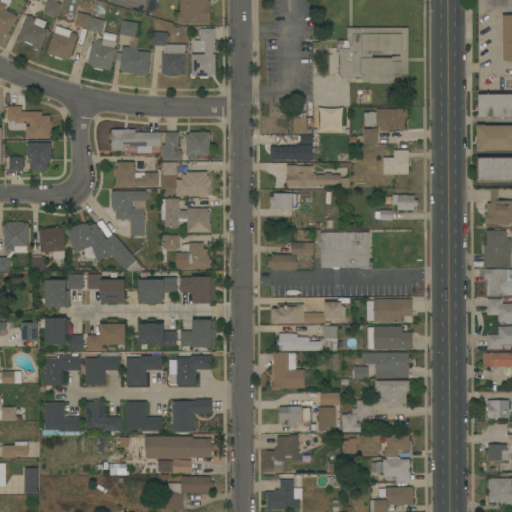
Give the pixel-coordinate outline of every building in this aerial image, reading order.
[(11,0),(8,6),(7,6),(5,9),(17,16),(6,36),(0,32),(0,0),(11,0)] [(56,17),(43,12),(47,0),(56,0),(56,2),(61,4),(56,17)] [(180,23),(179,0),(210,0),(210,23),(180,23)] [(91,16),(87,29),(74,25),(77,12),(91,16)] [(40,51),(32,48),(33,45),(32,45),(24,42),(23,44),(16,41),(27,15),(29,16),(30,15),(32,16),(32,17),(35,18),(36,17),(46,22),(43,28),(48,30),(40,51)] [(511,70),(511,61),(502,61),(502,15),(511,15),(511,70)] [(104,20),(100,34),(87,30),(91,17),(104,20)] [(136,37),(119,34),(121,20),(138,23),(136,37)] [(53,32),(54,32),(56,26),(71,31),(71,33),(73,33),(73,32),(76,33),(76,34),(77,35),(69,59),(66,58),(66,60),(62,59),(61,60),(54,57),(54,56),(46,54),(53,32)] [(408,28),(408,74),(401,74),(401,77),(393,77),(393,78),(391,78),(391,84),(369,84),(369,79),(361,79),(361,78),(341,78),(341,75),(328,75),(328,48),(337,48),(337,40),(346,40),(346,28),(408,28)] [(215,51),(213,51),(213,54),(215,54),(215,75),(212,75),(212,77),(208,77),(208,78),(199,78),(199,77),(194,77),(194,78),(190,78),(190,74),(191,74),(191,54),(204,54),(204,51),(194,51),(194,41),(200,40),(200,29),(215,29),(215,51)] [(185,75),(178,75),(178,76),(168,76),(168,75),(165,75),(165,73),(161,73),(161,52),(163,52),(163,46),(152,45),(153,32),(167,32),(166,44),(184,44),(184,52),(185,52),(185,75)] [(110,70),(103,69),(103,70),(102,69),(102,71),(93,69),(93,67),(90,66),(91,64),(87,63),(91,43),(93,43),(94,40),(95,40),(95,38),(102,40),(102,38),(116,41),(114,48),(115,48),(110,70)] [(122,47),(137,48),(137,51),(150,52),(148,76),(134,75),(134,73),(121,72),(121,71),(119,71),(122,47)] [(511,94),(511,117),(478,117),(478,94),(511,94)] [(42,111),(42,115),(50,115),(50,121),(51,121),(51,122),(52,122),(52,130),(51,130),(51,131),(50,131),(50,138),(26,138),(26,129),(11,129),(11,121),(7,121),(7,106),(21,106),(21,111),(42,111)] [(318,108),(319,131),(341,131),(341,108),(318,108)] [(389,109),(404,109),(404,110),(407,110),(407,118),(404,118),(404,129),(396,129),(397,130),(389,130),(389,131),(379,131),(379,127),(363,127),(363,112),(375,112),(375,109),(389,109)] [(292,118),(298,118),(298,113),(306,113),(306,119),(312,119),(312,129),(306,129),(306,133),(292,133),(292,118)] [(476,125),(485,125),(485,126),(511,126),(511,151),(485,151),(476,151),(476,125)] [(160,132),(160,146),(151,146),(151,153),(137,153),(137,146),(123,146),(123,150),(111,151),(111,129),(135,129),(135,132),(160,132)] [(377,144),(363,144),(363,143),(357,143),(349,143),(349,136),(357,136),(363,136),(363,129),(377,129),(377,144)] [(162,160),(161,145),(165,145),(165,132),(178,132),(179,146),(178,146),(178,149),(179,151),(181,151),(181,152),(181,154),(182,154),(182,159),(181,160),(162,160)] [(210,132),(210,155),(208,155),(208,160),(188,160),(188,158),(187,158),(187,155),(186,155),(186,134),(189,134),(189,132),(210,132)] [(299,144),(299,135),(312,135),(312,136),(318,136),(318,143),(312,143),(312,144),(299,144)] [(51,143),(51,159),(49,159),(49,163),(47,163),(47,171),(41,171),(41,172),(38,172),(38,171),(31,171),(31,167),(30,167),(29,164),(31,164),(31,157),(27,157),(27,143),(51,143)] [(297,160),(274,160),(274,159),(269,159),(269,147),(274,147),(274,146),(297,146),(297,160)] [(383,174),(382,158),(393,158),(393,150),(408,150),(408,164),(409,164),(409,167),(408,167),(408,174),(383,174)] [(9,157),(22,157),(22,171),(9,171),(9,157)] [(511,183),(477,183),(477,157),(511,157),(511,183)] [(133,162),(133,167),(135,167),(135,173),(157,172),(157,170),(158,169),(160,169),(160,174),(158,174),(158,186),(115,186),(115,175),(114,175),(114,170),(115,169),(115,167),(117,167),(117,162),(133,162)] [(176,196),(176,188),(162,188),(162,175),(163,175),(163,162),(176,162),(176,175),(177,175),(177,179),(181,179),(181,177),(182,177),(182,174),(186,174),(186,172),(207,172),(207,175),(209,175),(209,178),(210,178),(210,189),(208,189),(208,196),(176,196)] [(313,185),(313,187),(286,186),(286,165),(299,165),(299,166),(312,166),(312,173),(315,173),(315,175),(325,175),(325,173),(330,173),(330,175),(340,175),(340,178),(348,178),(348,188),(340,188),(340,185),(313,185)] [(511,216),(511,223),(508,223),(508,225),(501,225),(501,226),(497,226),(497,223),(491,223),(491,224),(484,224),(484,214),(486,214),(486,203),(490,203),(490,189),(497,189),(497,201),(511,201),(511,216)] [(146,191),(146,193),(147,193),(147,199),(146,199),(146,202),(145,202),(145,208),(144,208),(144,236),(130,236),(130,221),(128,221),(128,219),(124,219),(124,221),(121,221),(121,219),(115,219),(115,211),(113,211),(113,207),(112,207),(111,191),(146,191)] [(292,193),(292,194),(294,194),(293,210),(273,209),(273,203),(269,203),(269,197),(273,197),(273,193),(292,193)] [(414,195),(414,200),(417,200),(417,206),(414,206),(414,210),(397,210),(397,205),(392,205),(392,195),(414,195)] [(187,232),(187,221),(178,221),(179,226),(165,227),(165,220),(161,220),(160,199),(165,199),(178,198),(178,210),(187,210),(187,208),(207,208),(207,212),(209,212),(209,223),(210,223),(210,232),(187,232)] [(392,210),(392,220),(379,220),(379,218),(375,218),(375,212),(379,212),(379,210),(392,210)] [(28,246),(27,246),(27,252),(13,252),(6,252),(6,250),(4,250),(4,247),(3,247),(3,225),(7,225),(7,222),(23,222),(23,223),(28,223),(28,246)] [(96,261),(91,247),(74,253),(66,229),(83,223),(84,224),(87,223),(88,226),(96,223),(98,229),(101,228),(103,236),(106,239),(113,233),(136,260),(136,261),(142,269),(140,271),(127,271),(126,269),(125,270),(112,255),(96,261)] [(64,251),(64,258),(53,259),(53,251),(48,252),(48,254),(45,254),(44,252),(40,252),(39,231),(42,231),(42,229),(45,229),(45,228),(56,227),(56,228),(63,228),(64,251)] [(483,268),(483,244),(486,244),(486,231),(505,230),(505,239),(510,239),(510,241),(511,241),(511,255),(510,255),(510,267),(483,268)] [(368,232),(369,268),(338,268),(338,269),(333,269),(333,268),(320,268),(320,233),(368,232)] [(165,249),(165,235),(178,235),(179,249),(165,249)] [(290,255),(291,242),(312,243),(312,255),(296,255),(290,255)] [(189,244),(189,243),(203,243),(203,248),(205,248),(205,249),(207,249),(207,256),(209,256),(209,259),(211,259),(211,268),(184,268),(184,260),(181,260),(181,245),(189,244)] [(296,255),(296,265),(297,265),(297,268),(296,267),(296,270),(271,270),(271,268),(267,267),(268,256),(271,256),(271,254),(290,255),(296,255)] [(9,271),(0,271),(0,257),(9,257),(9,271)] [(45,257),(45,271),(31,271),(31,257),(45,257)] [(511,269),(511,284),(508,284),(508,295),(489,295),(489,287),(488,287),(488,283),(489,283),(489,279),(484,279),(484,269),(490,269),(490,270),(511,269)] [(83,289),(68,289),(68,274),(83,274),(83,289)] [(87,274),(101,274),(101,280),(124,279),(124,300),(122,300),(123,303),(117,303),(107,303),(101,303),(101,300),(100,300),(100,289),(87,289),(87,274)] [(202,277),(202,275),(208,275),(208,278),(214,277),(214,286),(215,286),(215,295),(214,295),(214,302),(211,302),(212,303),(192,303),(192,292),(180,292),(180,277),(202,277)] [(176,278),(176,292),(164,292),(164,300),(162,300),(162,303),(155,303),(155,304),(148,304),(148,302),(140,302),(140,300),(138,300),(138,279),(162,279),(162,278),(176,278)] [(45,280),(65,280),(66,291),(69,291),(69,300),(68,300),(68,305),(66,305),(66,307),(45,307),(45,280)] [(412,299),(412,316),(401,316),(401,322),(373,322),(373,321),(366,321),(366,301),(373,301),(373,299),(412,299)] [(511,322),(497,322),(498,314),(486,314),(486,299),(501,299),(501,304),(511,304),(511,322)] [(345,320),(339,320),(339,319),(324,319),(324,302),(341,302),(341,305),(345,307),(345,320)] [(270,324),(270,309),(279,309),(279,307),(277,307),(277,304),(303,304),(303,312),(303,323),(270,324)] [(303,323),(303,312),(323,312),(323,323),(303,323)] [(44,318),(65,317),(66,344),(45,345),(44,318)] [(87,350),(87,335),(100,335),(100,324),(101,324),(101,321),(107,321),(107,320),(117,320),(117,321),(124,321),(124,324),(125,324),(125,344),(102,344),(102,350),(87,350)] [(162,346),(162,344),(139,344),(139,324),(140,324),(140,321),(147,321),(147,320),(155,320),(155,321),(162,321),(162,324),(164,324),(164,331),(176,331),(176,346),(162,346)] [(211,320),(211,321),(214,321),(214,329),(215,329),(215,338),(214,338),(214,345),(212,345),(212,347),(193,347),(193,346),(180,346),(180,331),(192,331),(192,320),(211,320)] [(37,341),(21,341),(21,323),(37,323),(37,341)] [(295,351),(295,352),(293,352),(293,351),(283,351),(283,352),(280,352),(280,351),(279,351),(279,350),(277,350),(277,345),(276,345),(276,340),(278,340),(278,337),(277,337),(277,334),(278,334),(278,333),(292,333),(292,334),(297,334),(297,337),(308,337),(308,338),(309,338),(309,341),(319,341),(319,339),(321,339),(322,339),(322,337),(322,327),(322,326),(336,326),(336,329),(343,329),(343,337),(336,337),(336,349),(332,349),(332,352),(319,352),(319,351),(295,351)] [(373,350),(373,348),(367,349),(367,327),(373,327),(401,326),(401,332),(411,332),(412,349),(373,350)] [(511,326),(511,344),(502,344),(502,349),(486,349),(486,334),(498,335),(498,326),(511,326)] [(69,350),(69,335),(83,335),(83,350),(69,350)] [(273,352),(288,352),(288,353),(295,353),(295,370),(304,370),(304,388),(273,388),(273,352)] [(85,385),(85,382),(84,382),(84,377),(85,377),(85,358),(99,358),(99,356),(100,356),(100,353),(119,353),(119,356),(120,356),(120,370),(104,370),(105,385),(85,385)] [(375,364),(361,364),(361,354),(407,353),(407,358),(410,358),(410,364),(407,364),(408,378),(375,378),(375,364)] [(511,367),(484,367),(484,353),(511,353),(511,367)] [(44,386),(44,382),(43,382),(43,377),(44,377),(44,358),(57,358),(57,354),(78,354),(78,356),(79,356),(79,370),(64,371),(64,385),(44,386)] [(126,385),(126,382),(125,382),(125,376),(126,376),(126,358),(140,358),(140,356),(156,356),(156,354),(160,354),(160,356),(161,356),(161,370),(146,370),(146,385),(126,385)] [(176,385),(176,384),(169,384),(169,375),(176,375),(176,358),(190,357),(190,356),(211,356),(211,370),(196,370),(196,385),(176,385)] [(368,379),(355,379),(352,379),(351,367),(353,367),(353,366),(355,366),(355,367),(368,367),(368,379)] [(1,371),(21,371),(21,383),(14,383),(14,384),(1,384),(1,371)] [(378,408),(378,398),(380,398),(380,392),(375,392),(375,381),(409,381),(409,391),(406,391),(406,402),(403,402),(403,408),(378,408)] [(319,405),(319,393),(339,393),(339,405),(319,405)] [(172,401),(195,401),(195,399),(211,399),(212,414),(193,414),(193,431),(172,432),(172,401)] [(341,415),(347,415),(347,413),(350,413),(350,415),(352,415),(352,408),(357,408),(357,400),(371,401),(371,415),(370,415),(369,422),(359,422),(359,415),(356,415),(356,423),(360,423),(360,432),(341,432),(341,415)] [(487,418),(487,410),(485,410),(485,407),(486,407),(486,406),(487,406),(487,400),(508,400),(508,418),(487,418)] [(80,417),(80,431),(79,431),(79,436),(42,435),(39,435),(39,431),(42,431),(42,430),(44,430),(44,410),(43,410),(43,406),(44,406),(44,402),(64,402),(64,417),(80,417)] [(120,417),(120,431),(99,431),(99,429),(85,429),(85,410),(84,410),(84,402),(105,402),(105,417),(120,417)] [(146,402),(146,417),(161,417),(162,431),(140,431),(140,429),(126,429),(126,410),(125,410),(125,405),(126,405),(126,402),(146,402)] [(301,406),(301,423),(296,423),(296,427),(287,427),(287,420),(284,420),(284,423),(279,423),(279,407),(301,406)] [(15,407),(15,420),(1,421),(1,420),(0,420),(0,411),(1,411),(1,407),(15,407)] [(335,426),(330,426),(330,431),(318,431),(318,408),(334,407),(335,426)] [(298,462),(283,462),(283,473),(273,473),(273,469),(266,469),(266,451),(274,451),(274,448),(276,448),(276,436),(289,436),(289,435),(297,435),(297,437),(298,436),(298,462)] [(397,457),(386,458),(384,458),(384,449),(386,449),(386,435),(409,435),(409,441),(411,440),(411,445),(409,445),(409,450),(397,450),(397,457)] [(192,436),(192,439),(211,439),(210,457),(188,457),(188,459),(145,458),(145,449),(144,449),(144,436),(192,436)] [(342,454),(341,441),(348,440),(348,438),(356,438),(357,453),(342,454)] [(14,445),(14,442),(27,442),(26,445),(27,445),(27,456),(15,456),(15,458),(1,458),(1,445),(14,445)] [(506,444),(506,450),(508,450),(508,461),(487,461),(487,456),(484,456),(484,450),(487,450),(487,444),(506,444)] [(386,458),(397,457),(399,457),(399,459),(409,459),(409,481),(396,481),(396,478),(396,477),(383,477),(383,472),(376,472),(371,472),(371,463),(376,463),(376,462),(382,462),(382,459),(386,459),(386,458)] [(190,460),(190,473),(172,472),(172,460),(190,460)] [(24,468),(38,468),(38,494),(24,494),(24,468)] [(167,493),(168,493),(168,483),(181,483),(181,477),(210,477),(210,482),(213,482),(213,488),(210,488),(210,493),(182,493),(182,510),(167,509),(167,493)] [(511,504),(500,505),(500,502),(488,503),(487,479),(511,478),(511,487),(511,504)] [(266,509),(266,492),(274,492),(274,489),(279,489),(279,480),(293,480),(293,488),(301,488),(301,500),(299,500),(300,509),(266,509)] [(412,487),(413,505),(387,506),(387,497),(378,497),(378,489),(385,489),(385,487),(412,487)] [(386,500),(386,511),(369,511),(369,500),(386,500)]
